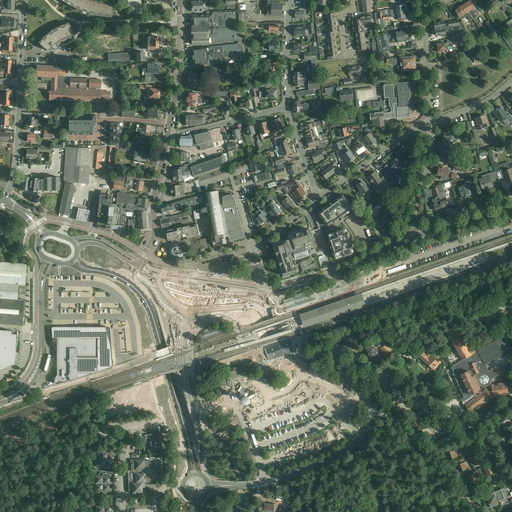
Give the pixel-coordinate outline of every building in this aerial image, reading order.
[(103,16),(105,16),(105,15),(108,15),(108,16),(111,17),(111,15),(112,15),(112,5),(106,4),(99,3),(93,2),(87,0),(62,0),(69,5),(70,3),(72,5),(71,6),(76,8),(76,7),(79,8),(78,9),(81,10),(83,11),(83,10),(86,11),(85,12),(88,13),(90,13),(90,12),(93,13),(93,14),(96,15),(97,15),(97,14),(100,14),(100,16),(103,16)] [(262,0),(262,9),(267,9),(267,15),(282,16),(283,4),(273,3),(273,0),(262,0)] [(467,3),(464,5),(473,19),(476,17),(472,10),(475,8),(471,1),(470,2),(469,1),(467,2),(467,3)] [(14,10),(14,3),(8,2),(7,7),(4,7),(3,11),(7,11),(7,10),(14,10)] [(488,14),(493,11),(488,3),(483,6),(488,14)] [(390,9),(387,10),(387,14),(405,12),(404,5),(403,6),(402,4),(396,5),(397,6),(395,7),(395,10),(390,10),(390,9)] [(237,5),(237,11),(213,11),(213,15),(192,16),(192,29),(212,28),(212,27),(240,26),(240,25),(245,25),(244,5),(237,5)] [(372,5),(362,6),(362,13),(372,12),(371,7),(372,7),(372,5)] [(459,8),(459,9),(456,11),(461,20),(468,16),(471,21),(473,19),(464,5),(459,8)] [(405,20),(404,18),(406,18),(405,12),(387,14),(386,14),(386,15),(385,15),(383,15),(384,26),(384,27),(386,27),(386,20),(388,19),(388,17),(397,16),(397,19),(398,18),(399,20),(405,20)] [(2,18),(1,27),(13,27),(14,19),(2,18)] [(434,24),(435,30),(449,27),(449,23),(444,24),(444,22),(443,22),(443,20),(439,21),(439,23),(434,24)] [(40,43),(40,44),(48,51),(53,45),(59,41),(65,37),(72,35),(69,25),(68,25),(68,24),(64,25),(64,27),(61,28),(60,26),(59,27),(56,29),(56,30),(53,32),(52,31),(53,32),(50,34),(49,33),(46,36),(45,37),(46,38),(43,40),(42,39),(39,42),(40,43)] [(303,27),(294,27),(294,36),(306,36),(306,26),(303,26),(303,27)] [(238,44),(242,43),(240,27),(209,29),(192,29),(192,45),(209,44),(237,41),(238,44)] [(449,28),(449,27),(435,30),(436,36),(442,35),(442,37),(446,36),(446,34),(445,32),(450,31),(449,28)] [(393,38),(411,35),(410,30),(408,30),(396,32),(396,34),(387,35),(387,34),(377,36),(378,40),(393,37),(393,38)] [(335,38),(334,32),(328,33),(328,32),(326,33),(326,36),(318,37),(318,40),(321,40),(326,39),(335,38)] [(83,47),(83,53),(96,52),(96,50),(130,47),(129,35),(87,39),(88,47),(83,47)] [(411,40),(411,35),(393,38),(393,37),(378,40),(377,40),(379,52),(390,51),(389,44),(410,41),(410,40),(411,40)] [(147,50),(152,50),(152,53),(157,53),(157,50),(158,50),(158,45),(160,45),(160,38),(143,37),(143,45),(144,45),(143,48),(147,48),(147,50)] [(447,51),(447,48),(456,47),(456,45),(463,44),(463,39),(455,40),(451,40),(451,41),(448,41),(448,44),(437,45),(438,52),(443,52),(444,54),(447,53),(447,51)] [(279,42),(269,43),(269,50),(275,50),(275,52),(279,52),(279,50),(279,42)] [(237,50),(237,44),(223,46),(192,49),(193,54),(194,62),(195,66),(225,63),(224,57),(228,57),(227,52),(237,50)] [(133,59),(133,50),(106,51),(106,60),(133,59)] [(136,62),(144,61),(144,53),(135,53),(136,62)] [(316,53),(305,54),(305,60),(312,60),(314,81),(309,81),(309,88),(309,90),(319,89),(319,87),(319,81),(316,53)] [(397,64),(401,64),(401,71),(416,70),(415,57),(396,58),(389,59),(389,64),(393,64),(393,65),(397,65),(397,64)] [(156,81),(156,77),(156,73),(158,74),(159,66),(146,65),(145,81),(156,81)] [(64,67),(55,67),(36,66),(36,77),(41,77),(40,81),(45,81),(51,81),(51,83),(54,84),(57,84),(57,76),(63,77),(63,76),(64,76),(64,67)] [(189,86),(198,87),(199,84),(203,84),(204,76),(199,75),(199,74),(190,73),(189,86)] [(63,78),(63,77),(57,76),(57,84),(54,84),(51,83),(50,92),(49,92),(49,100),(100,102),(103,102),(103,101),(109,101),(110,92),(100,92),(101,80),(89,80),(86,80),(70,79),(70,84),(64,84),(63,83),(62,82),(63,78)] [(410,117),(410,116),(411,115),(413,113),(415,110),(415,108),(415,106),(414,104),(413,102),(412,100),(411,99),(410,97),(409,82),(398,83),(394,84),(394,85),(390,86),(390,85),(386,86),(386,85),(383,86),(385,98),(385,100),(373,101),(373,108),(384,107),(385,113),(383,113),(383,112),(374,113),(375,121),(376,121),(376,127),(384,126),(383,120),(384,120),(384,119),(410,117)] [(159,90),(152,89),(153,86),(145,85),(145,86),(140,86),(140,89),(145,89),(148,89),(147,98),(158,99),(159,90)] [(260,98),(272,98),(272,88),(270,88),(266,87),(266,92),(260,92),(260,98)] [(352,89),(336,92),(337,95),(340,94),(341,100),(353,99),(352,89)] [(238,96),(237,92),(230,94),(231,98),(233,98),(234,102),(237,102),(236,97),(238,96)] [(248,99),(238,101),(240,108),(244,107),(245,108),(247,109),(248,109),(249,106),(249,105),(248,99)] [(202,108),(203,113),(216,110),(215,105),(202,108)] [(495,110),(494,111),(501,122),(507,118),(511,122),(511,121),(511,117),(510,114),(507,116),(500,107),(497,109),(497,108),(494,109),(495,110)] [(156,111),(146,111),(146,119),(156,120),(156,111)] [(77,134),(77,133),(77,134),(78,134),(78,133),(81,133),(81,134),(82,134),(82,133),(87,133),(87,134),(88,134),(88,133),(91,133),(91,134),(92,134),(92,133),(92,126),(95,126),(95,123),(95,122),(95,118),(95,117),(95,115),(92,115),(92,120),(66,120),(66,118),(69,118),(66,118),(66,133),(72,133),(72,134),(73,134),(73,133),(76,133),(76,134),(77,134)] [(483,116),(477,118),(474,119),(478,130),(488,126),(486,120),(485,121),(483,116)] [(33,129),(34,126),(34,122),(38,122),(38,118),(34,118),(28,117),(28,125),(29,126),(28,128),(33,129)] [(279,119),(272,121),(275,130),(271,131),(273,136),(277,135),(275,131),(282,129),(279,119)] [(266,123),(259,124),(262,133),(258,134),(260,140),(264,139),(262,134),(269,133),(266,123)] [(253,126),(250,127),(249,126),(248,127),(247,128),(249,136),(255,134),(253,126)] [(338,130),(340,138),(349,135),(352,134),(350,127),(338,130)] [(223,128),(212,130),(215,141),(225,139),(223,128)] [(307,136),(308,139),(309,139),(316,137),(313,128),(308,130),(308,129),(307,129),(305,130),(307,135),(308,134),(308,135),(307,136)] [(181,137),(179,138),(177,138),(177,139),(177,147),(181,147),(192,147),(213,142),(210,130),(185,136),(181,136),(181,137)] [(242,136),(240,137),(238,130),(235,130),(233,130),(233,131),(232,131),(234,140),(234,139),(235,141),(236,141),(238,141),(243,140),(242,136)] [(8,141),(8,140),(9,140),(9,137),(8,137),(8,133),(0,132),(0,144),(1,145),(1,140),(8,141)] [(138,132),(138,139),(140,139),(147,140),(148,140),(149,140),(150,140),(150,138),(150,137),(150,133),(149,133),(140,132),(138,132)] [(370,133),(364,138),(370,146),(376,141),(370,133)] [(27,141),(31,142),(31,144),(34,144),(34,142),(38,142),(38,135),(35,135),(27,134),(27,141)] [(445,142),(444,144),(448,145),(448,146),(452,147),(452,143),(455,143),(456,139),(453,139),(452,138),(452,136),(449,135),(449,138),(444,137),(444,138),(443,138),(443,141),(444,141),(444,142),(445,142)] [(310,148),(318,145),(319,149),(325,147),(325,146),(327,145),(326,143),(324,143),(322,140),(318,141),(316,137),(309,139),(308,139),(307,140),(310,148)] [(277,150),(289,145),(286,139),(275,143),(276,146),(275,147),(277,150)] [(361,144),(360,144),(357,141),(354,143),(357,147),(354,149),(359,154),(365,150),(361,144)] [(200,146),(201,151),(215,147),(213,142),(200,146)] [(342,149),(340,142),(333,144),(336,151),(342,149)] [(237,149),(235,143),(227,145),(229,151),(237,149)] [(448,145),(444,144),(444,149),(443,149),(443,150),(442,149),(442,153),(451,154),(452,147),(448,146),(448,145)] [(277,150),(275,151),(275,153),(277,154),(279,153),(280,157),(284,156),(292,153),(289,145),(277,150)] [(352,161),(351,160),(354,158),(351,154),(352,153),(347,146),(344,148),(347,152),(341,157),(344,161),(346,159),(348,162),(349,162),(349,163),(352,161)] [(65,147),(63,182),(93,184),(93,177),(91,176),(91,175),(89,174),(90,149),(65,147)] [(145,163),(147,152),(135,149),(132,160),(145,163)] [(324,149),(320,151),(320,153),(312,156),(314,162),(324,159),(322,154),(325,153),(324,149)] [(26,150),(26,158),(36,158),(36,150),(26,150)] [(189,165),(197,163),(196,160),(195,156),(190,158),(190,153),(187,153),(187,152),(177,152),(177,158),(180,158),(180,162),(188,162),(189,164),(189,165)] [(223,154),(197,163),(189,165),(189,164),(180,166),(180,168),(171,170),(172,181),(184,179),(184,182),(230,166),(226,153),(223,154)] [(280,157),(275,159),(277,164),(286,161),(284,156),(280,157)] [(397,175),(402,166),(394,161),(389,170),(397,175)] [(511,172),(511,169),(509,163),(499,166),(502,176),(505,175),(507,182),(511,180),(511,172)] [(298,174),(296,168),(295,165),(288,167),(290,173),(291,176),(298,174)] [(322,173),(326,179),(337,171),(332,165),(322,173)] [(439,167),(438,171),(449,173),(450,169),(445,168),(446,166),(440,165),(439,167)] [(389,177),(387,179),(394,184),(397,178),(391,175),(391,174),(385,171),(384,174),(389,177)] [(489,174),(489,176),(479,180),(482,190),(493,187),(492,184),(494,179),(497,178),(495,171),(489,174)] [(269,172),(256,176),(258,184),(271,180),(269,172)] [(368,177),(375,186),(381,181),(375,172),(368,177)] [(450,178),(449,181),(452,182),(460,179),(458,175),(452,173),(451,178),(450,178)] [(127,175),(126,182),(143,185),(143,183),(142,181),(139,180),(138,181),(132,180),(133,176),(127,175)] [(114,176),(113,189),(122,190),(124,177),(114,176)] [(393,185),(387,179),(384,176),(380,180),(392,190),(393,189),(394,190),(395,188),(394,188),(395,187),(393,185)] [(59,178),(23,177),(19,191),(59,191),(59,178)] [(471,184),(472,188),(476,186),(473,180),(464,183),(465,185),(457,188),(460,199),(471,195),(468,185),(471,184)] [(356,186),(360,191),(357,192),(361,197),(364,195),(365,197),(371,192),(362,181),(356,186)] [(143,185),(126,182),(124,182),(124,185),(126,186),(125,187),(133,189),(133,190),(141,191),(141,190),(142,190),(143,188),(142,188),(142,186),(143,186),(143,185)] [(298,188),(293,192),(299,199),(305,194),(302,190),(303,189),(298,183),(296,185),(298,188)] [(61,204),(59,213),(68,215),(74,186),(64,184),(60,204),(61,204)] [(283,184),(276,186),(277,191),(282,189),(286,194),(289,192),(283,184)] [(180,195),(184,195),(183,185),(171,186),(172,196),(180,195)] [(442,186),(438,187),(440,191),(436,192),(437,195),(436,196),(437,198),(438,197),(441,208),(448,206),(447,205),(448,205),(447,202),(446,202),(445,198),(442,200),(440,196),(439,194),(444,192),(442,186)] [(435,210),(441,208),(438,197),(437,198),(436,196),(437,195),(436,192),(440,191),(438,187),(433,189),(435,198),(432,199),(433,203),(434,206),(432,207),(433,211),(435,210)] [(110,225),(112,207),(110,207),(111,195),(104,194),(104,192),(100,191),(99,194),(99,195),(96,194),(93,223),(96,223),(96,224),(105,225),(104,229),(110,229),(110,225)] [(200,213),(201,213),(201,214),(208,213),(213,246),(220,245),(221,245),(223,244),(224,244),(225,244),(226,244),(225,237),(228,236),(228,237),(229,238),(229,240),(230,241),(229,241),(230,242),(234,241),(234,240),(236,240),(238,240),(245,238),(233,195),(230,196),(228,196),(225,198),(222,198),(223,203),(224,204),(223,204),(223,205),(220,205),(218,191),(204,193),(207,208),(200,209),(193,210),(195,220),(201,219),(200,213)] [(121,204),(129,205),(141,206),(141,207),(147,208),(147,199),(138,198),(138,195),(117,193),(116,203),(121,204)] [(201,194),(171,202),(171,203),(162,206),(161,207),(161,208),(163,215),(170,213),(170,215),(204,205),(201,194)] [(288,197),(287,198),(285,195),(282,197),(284,200),(283,201),(288,208),(293,204),(288,197)] [(345,195),(324,209),(331,220),(352,206),(345,195)] [(273,202),(270,204),(273,209),(269,212),(273,218),(275,216),(276,217),(281,213),(276,207),(277,206),(273,202)] [(141,206),(129,205),(128,212),(134,213),(134,220),(134,225),(134,229),(135,229),(136,232),(146,231),(145,228),(144,212),(147,210),(147,208),(141,207),(141,206)] [(266,214),(262,209),(259,205),(257,207),(259,210),(256,213),(253,215),(255,218),(255,219),(257,222),(259,225),(267,220),(263,215),(266,214)] [(110,225),(119,226),(121,213),(121,208),(120,208),(116,208),(112,207),(110,225)] [(90,211),(78,208),(75,220),(87,223),(90,211)] [(168,222),(175,221),(175,220),(180,219),(179,214),(167,217),(168,222)] [(379,227),(380,226),(381,229),(389,226),(387,221),(389,221),(387,216),(377,220),(378,223),(379,227)] [(168,222),(167,217),(161,218),(163,228),(176,225),(175,224),(177,224),(178,227),(179,227),(177,221),(177,222),(175,222),(175,221),(168,222)] [(189,218),(185,219),(177,221),(179,227),(190,224),(189,218)] [(349,224),(328,230),(335,255),(355,249),(349,224)] [(193,225),(169,231),(172,242),(196,236),(193,225)] [(287,240),(274,245),(284,276),(297,272),(299,271),(300,272),(307,269),(315,266),(311,255),(310,254),(316,252),(315,249),(314,249),(313,244),(315,243),(310,229),(289,236),(290,240),(287,240)] [(206,238),(201,240),(200,237),(190,239),(192,245),(196,244),(195,241),(198,241),(200,250),(205,249),(204,248),(208,247),(206,238)] [(175,258),(178,258),(189,255),(190,255),(185,239),(173,242),(174,245),(173,245),(171,247),(170,249),(169,251),(170,254),(171,256),(173,257),(175,258)] [(23,300),(19,300),(20,286),(25,286),(26,264),(0,262),(0,324),(22,326),(23,300)] [(354,303),(353,300),(327,309),(328,312),(329,315),(356,306),(354,303)] [(302,320),(303,323),(308,322),(309,322),(311,322),(312,320),(317,319),(316,316),(315,313),(310,315),(309,314),(307,315),(306,316),(302,318),(302,320)] [(453,373),(464,397),(460,399),(458,400),(459,401),(461,404),(463,407),(466,405),(471,412),(472,413),(474,411),(473,410),(476,408),(477,409),(481,406),(480,405),(483,403),(484,404),(488,401),(487,400),(490,398),(491,399),(493,397),(497,397),(497,395),(500,395),(500,396),(506,395),(506,393),(508,393),(506,383),(504,383),(504,382),(498,383),(499,385),(495,385),(495,384),(492,385),(493,389),(488,392),(485,388),(484,389),(484,390),(482,392),(481,391),(479,393),(480,394),(478,396),(476,392),(478,391),(481,389),(479,385),(485,387),(490,384),(492,379),(490,374),(493,372),(495,377),(500,378),(505,376),(507,371),(504,366),(499,365),(494,367),(494,369),(489,372),(485,364),(503,353),(503,352),(505,351),(506,352),(509,353),(511,351),(511,344),(506,334),(502,333),(499,335),(498,338),(499,339),(496,340),(470,355),(453,327),(446,331),(463,360),(460,362),(452,367),(452,369),(454,372),(455,372),(453,373)] [(9,364),(12,359),(13,360),(14,360),(16,337),(17,337),(17,334),(12,334),(12,331),(0,330),(0,369),(10,365),(9,364)] [(97,353),(97,344),(97,338),(85,338),(77,338),(72,338),(67,338),(62,338),(56,338),(56,343),(57,343),(57,348),(56,348),(56,353),(57,353),(57,358),(56,358),(56,363),(57,363),(57,368),(56,368),(56,373),(57,373),(57,378),(56,378),(56,384),(62,382),(89,375),(89,373),(97,373),(97,364),(97,353)] [(393,354),(388,344),(383,346),(387,357),(393,354)] [(378,356),(380,355),(377,347),(375,348),(374,347),(367,349),(370,359),(378,356)] [(419,349),(415,353),(429,366),(430,366),(434,370),(441,362),(438,360),(437,362),(429,354),(427,357),(423,353),(419,349)] [(252,361),(242,364),(245,372),(254,368),(252,361)] [(237,367),(232,368),(228,369),(230,378),(234,377),(234,378),(239,377),(237,367)] [(166,374),(156,377),(159,393),(157,393),(160,409),(163,409),(162,401),(172,399),(166,374)] [(244,403),(245,403),(245,404),(246,404),(247,404),(248,404),(249,403),(250,403),(250,402),(251,402),(251,401),(251,400),(251,399),(251,398),(251,397),(250,397),(250,396),(249,395),(248,395),(247,395),(246,395),(245,395),(244,396),(243,397),(243,398),(242,398),(242,399),(242,400),(243,401),(243,402),(244,403)] [(417,414),(411,419),(417,426),(423,421),(417,414)] [(479,424),(472,417),(466,422),(473,429),(479,424)] [(511,425),(509,423),(507,426),(506,425),(500,431),(504,436),(511,430),(510,430),(511,427),(511,425)] [(158,437),(152,438),(152,434),(144,435),(145,442),(149,441),(150,448),(157,447),(157,448),(161,447),(160,443),(159,443),(158,437)] [(470,444),(460,448),(461,450),(463,449),(464,451),(463,451),(464,454),(472,451),(470,444)] [(447,453),(450,460),(458,457),(457,454),(456,454),(455,452),(457,451),(456,449),(447,453)] [(106,460),(108,453),(108,452),(104,451),(104,452),(101,451),(99,458),(106,460)] [(108,453),(106,460),(113,463),(114,463),(115,459),(114,459),(115,455),(108,453)] [(480,456),(471,460),(472,462),(474,461),(474,463),(473,463),(475,466),(483,463),(480,456)] [(96,466),(103,468),(106,460),(99,458),(97,458),(96,462),(97,462),(96,466)] [(145,487),(144,483),(145,483),(145,480),(150,480),(150,474),(149,474),(149,467),(150,467),(150,460),(144,460),(144,459),(130,460),(131,470),(127,470),(128,492),(132,492),(132,493),(142,493),(142,487),(145,487)] [(106,460),(103,468),(103,469),(107,470),(107,469),(111,470),(113,463),(106,460)] [(460,472),(468,469),(467,466),(466,466),(466,464),(467,464),(466,461),(457,465),(460,472)] [(491,466),(481,470),(482,472),(484,471),(484,473),(485,476),(493,473),(491,466)] [(476,472),(466,475),(469,482),(477,479),(476,476),(475,476),(475,475),(477,474),(476,472)] [(495,496),(497,495),(497,497),(495,498),(496,501),(499,500),(499,502),(504,500),(503,499),(507,497),(504,488),(494,492),(495,496)] [(498,505),(496,501),(495,498),(497,497),(497,495),(495,496),(494,492),(487,495),(486,495),(487,498),(488,498),(490,503),(489,504),(490,508),(498,505)] [(263,510),(259,511),(273,511),(274,504),(264,503),(263,510)]
